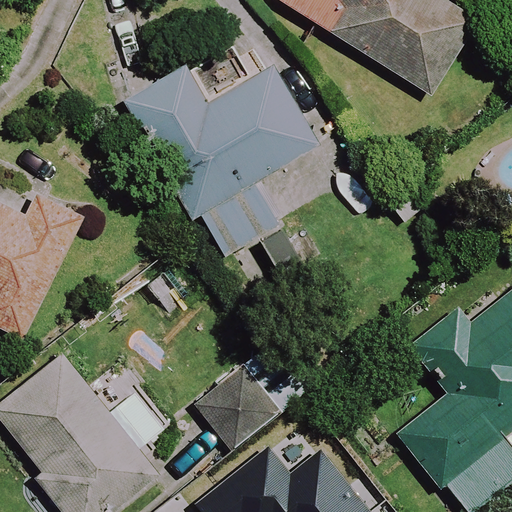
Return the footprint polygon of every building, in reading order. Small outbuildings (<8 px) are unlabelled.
[(281,0),(279,4),(434,100),(481,25),(440,0),(281,0)] [(323,151),(277,70),(208,110),(186,71),(128,105),(194,220),(201,216),(226,260),(281,228),(258,189),(323,151)] [(0,206),(0,329),(22,341),(83,222),(26,193),(15,214),(0,206)] [(511,289),(473,321),(458,303),(407,345),(447,393),(396,435),(459,511),(476,511),(511,482),(511,448),(505,440),(511,433),(511,289)] [(112,511),(157,476),(62,358),(0,408),(0,416),(45,472),(37,478),(64,511),(112,511)] [(279,412),(247,370),(197,408),(231,452),(222,460),(261,510),(338,450),(297,397),(279,412)]
